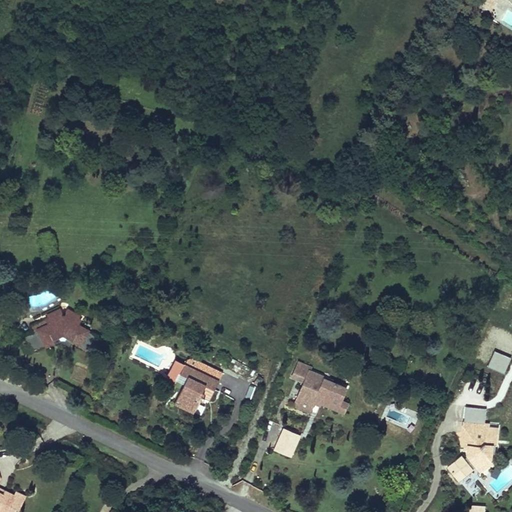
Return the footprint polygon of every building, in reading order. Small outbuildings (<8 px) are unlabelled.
[(485,0),(483,7),(492,11),(496,0),(485,0)] [(69,307),(66,311),(76,316),(78,312),(69,307)] [(49,323),(38,329),(46,343),(32,350),(33,354),(57,343),(55,336),(63,332),(71,337),(78,341),(77,343),(89,350),(97,338),(84,330),(86,327),(78,322),(80,318),(76,316),(66,311),(63,309),(59,312),(58,310),(49,314),(49,316),(46,317),(49,323)] [(84,330),(97,338),(99,334),(86,327),(84,330)] [(24,336),(32,350),(46,343),(38,329),(24,336)] [(69,343),(71,337),(63,332),(55,336),(57,343),(64,340),(69,343)] [(511,358),(494,352),(489,366),(505,372),(511,358)] [(173,365),(215,386),(219,380),(210,376),(214,367),(193,357),(187,358),(185,362),(177,358),(173,365)] [(336,409),(346,385),(313,370),(314,367),(302,361),(296,376),(307,381),(297,405),(311,412),(316,400),(336,409)] [(215,386),(173,365),(167,377),(182,385),(173,401),(194,412),(200,401),(202,402),(205,397),(203,396),(205,393),(202,391),(205,385),(214,389),(215,386)] [(210,376),(219,380),(223,372),(214,367),(210,376)] [(466,422),(483,425),(485,411),(468,409),(466,422)] [(483,425),(466,422),(462,439),(470,441),(469,449),(468,455),(476,469),(481,465),(485,471),(492,466),(489,461),(491,448),(496,449),(498,430),(488,429),(489,426),(483,425)] [(286,428),(285,431),(299,438),(301,435),(286,428)] [(285,431),(277,448),(292,455),(299,438),(285,431)] [(460,447),(469,449),(470,441),(462,439),(460,447)] [(461,455),(446,467),(458,482),(474,470),(461,455)] [(1,459),(0,458),(0,511),(18,511),(21,509),(23,510),(31,494),(19,487),(17,491),(9,487),(7,492),(0,487),(0,468),(4,468),(1,459)] [(481,465),(476,469),(480,474),(485,471),(481,465)] [(6,475),(4,468),(0,468),(0,487),(7,492),(9,487),(5,485),(2,477),(6,475)] [(463,479),(466,490),(474,487),(470,477),(463,479)] [(197,500),(195,504),(204,508),(205,504),(197,500)]
